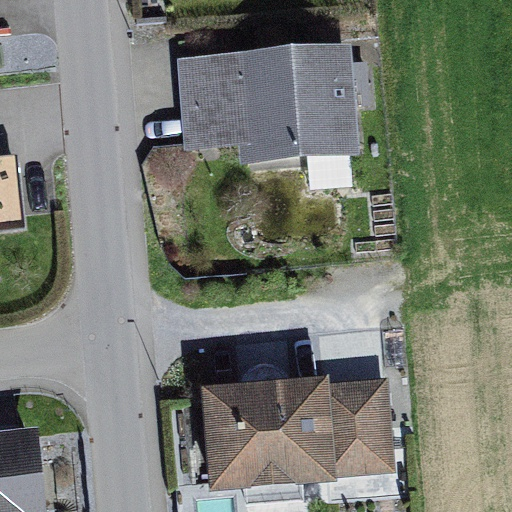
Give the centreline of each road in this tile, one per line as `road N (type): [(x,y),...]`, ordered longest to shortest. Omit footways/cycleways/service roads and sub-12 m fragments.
road 1 (residential): [(107,0),(140,344)]
road 2 (residential): [(140,344),(156,511)]
road 3 (residential): [(140,344),(0,358)]
